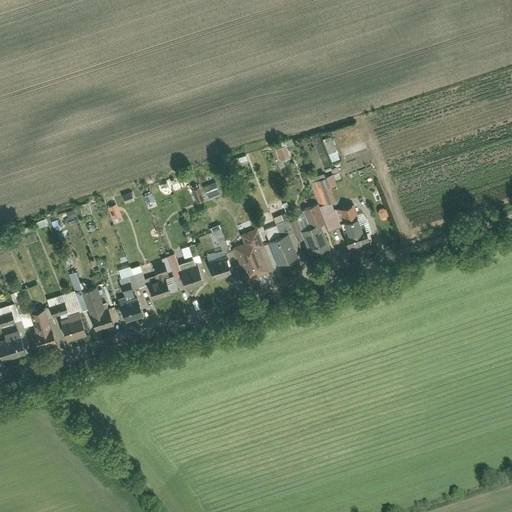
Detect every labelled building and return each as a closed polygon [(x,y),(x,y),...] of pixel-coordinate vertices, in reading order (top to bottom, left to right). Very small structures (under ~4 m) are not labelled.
[(316,149),(323,170),(330,167),(320,132),(299,139),(303,153),(316,149)] [(332,136),(325,139),(329,148),(336,146),(332,136)] [(278,148),(282,160),(292,156),(288,144),(278,148)] [(331,153),(334,160),(341,157),(338,150),(331,153)] [(332,174),(311,183),(317,200),(319,204),(336,199),(331,187),(336,185),(332,174)] [(205,199),(210,198),(208,187),(220,185),(219,180),(202,184),(205,199)] [(209,188),(211,196),(223,194),(221,185),(209,188)] [(198,202),(205,199),(201,186),(194,188),(198,202)] [(153,192),(145,196),(148,202),(156,198),(153,192)] [(329,246),(319,222),(326,220),(319,204),(317,200),(300,207),(308,225),(299,229),(309,254),(329,246)] [(90,201),(82,204),(85,214),(93,211),(90,201)] [(115,218),(124,214),(118,202),(109,206),(115,218)] [(70,217),(78,215),(76,209),(68,211),(70,217)] [(350,254),(374,245),(368,229),(366,230),(360,214),(344,219),(350,235),(344,237),(350,254)] [(223,252),(231,249),(223,224),(215,226),(223,252)] [(244,278),(269,269),(260,246),(263,245),(257,225),(240,231),(243,242),(232,246),(244,278)] [(278,263),(297,255),(288,231),(268,239),(278,263)] [(183,247),(187,258),(201,253),(197,242),(183,247)] [(214,278),(232,272),(225,253),(207,259),(214,278)] [(152,298),(171,293),(165,273),(168,272),(164,261),(153,264),(158,278),(147,281),(152,298)] [(204,281),(197,262),(179,269),(186,288),(204,281)] [(95,329),(114,323),(109,306),(104,308),(97,284),(83,289),(95,329)] [(143,315),(137,295),(119,301),(125,320),(143,315)] [(0,305),(0,312),(2,324),(23,319),(19,302),(0,305)] [(45,306),(30,311),(35,326),(32,327),(38,345),(57,338),(45,306)] [(86,332),(79,311),(60,318),(67,338),(86,332)] [(5,337),(0,338),(0,353),(2,360),(26,352),(17,329),(4,334),(5,337)]
